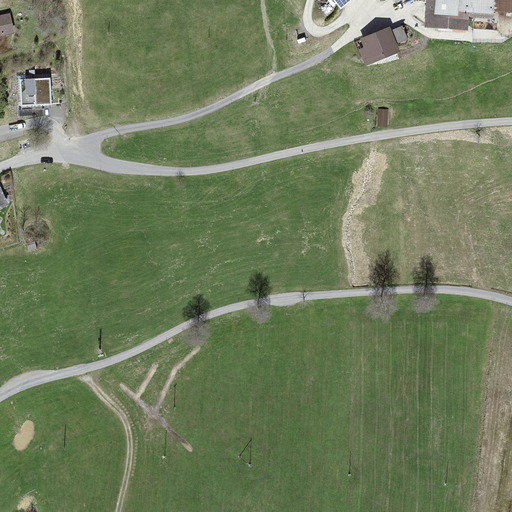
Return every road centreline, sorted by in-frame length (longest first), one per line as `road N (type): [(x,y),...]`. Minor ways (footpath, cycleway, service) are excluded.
road 1 (residential): [(511,302),(417,291),(256,305),(201,319),(115,361),(29,381),(0,400)]
road 2 (unclassified): [(511,121),(387,134),(205,170),(122,167),(62,153)]
road 3 (track): [(62,153),(106,133),(176,126),(345,43),(372,0)]
